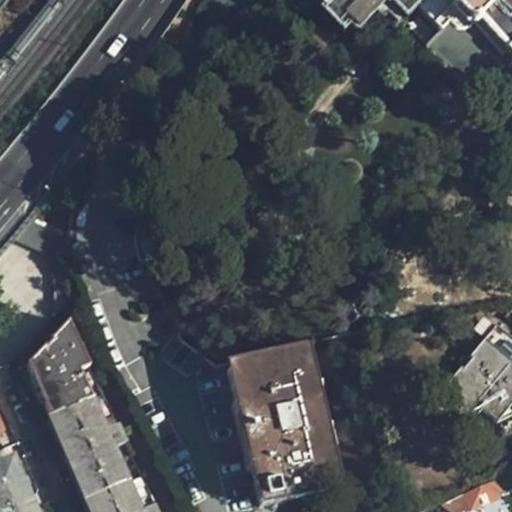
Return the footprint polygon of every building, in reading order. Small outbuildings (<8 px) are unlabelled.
[(318,0),(314,4),(319,10),(328,0),(318,0)] [(511,0),(328,0),(319,10),(315,14),(339,37),(346,31),(353,37),(372,18),(383,6),(402,24),(415,11),(438,33),(441,36),(430,46),(478,92),(510,59),(511,61),(511,0)] [(383,6),(372,18),(393,38),(404,27),(402,24),(383,6)] [(297,29),(308,14),(299,8),(288,23),(297,29)] [(473,102),(511,62),(511,61),(510,59),(478,92),(430,46),(441,36),(438,33),(421,51),(473,102)] [(470,150),(504,118),(494,107),(461,139),(470,150)] [(58,310),(69,298),(65,248),(71,210),(49,197),(28,221),(52,235),(51,257),(55,258),(53,308),(58,310)] [(76,376),(90,370),(66,322),(24,370),(31,384),(35,395),(76,376)] [(511,358),(496,342),(493,343),(491,343),(440,392),(468,419),(483,404),(494,413),(509,399),(511,401),(511,358)] [(261,505),(334,488),(301,352),(228,370),(261,505)] [(58,446),(81,498),(122,480),(109,451),(124,445),(118,432),(104,438),(91,409),(96,407),(93,401),(88,403),(76,376),(35,395),(58,446)] [(31,511),(28,504),(9,460),(0,463),(0,511),(31,511)] [(136,511),(127,491),(131,489),(127,478),(122,480),(81,498),(87,511),(136,511)] [(497,480),(458,499),(464,511),(470,510),(473,511),(511,511),(511,488),(503,492),(497,480)]
